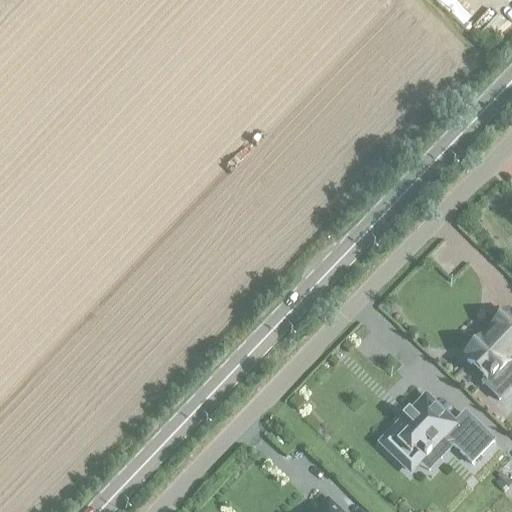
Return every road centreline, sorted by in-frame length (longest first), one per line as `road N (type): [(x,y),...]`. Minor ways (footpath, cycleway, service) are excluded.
road 1 (secondary): [(97,511),(511,79)]
road 2 (unclassified): [(156,511),(511,140)]
